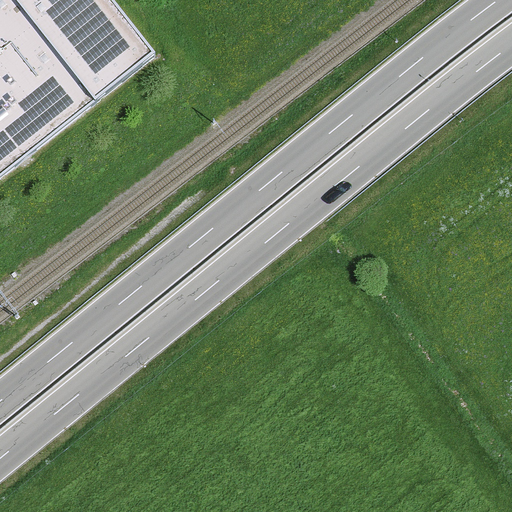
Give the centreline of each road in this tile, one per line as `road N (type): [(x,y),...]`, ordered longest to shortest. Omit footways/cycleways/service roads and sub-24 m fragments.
road 1 (motorway): [(0,458),(511,45)]
road 2 (motorway): [(498,0),(0,400)]
